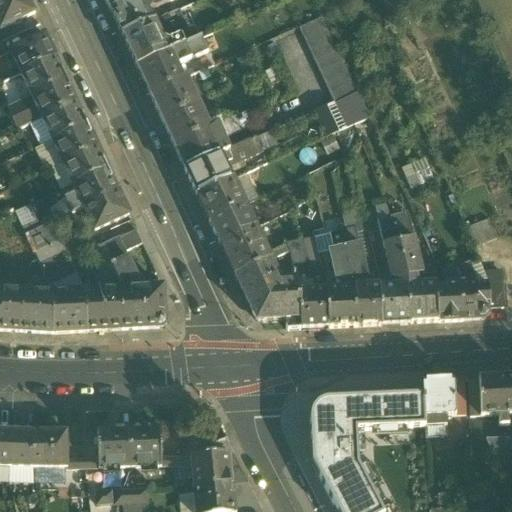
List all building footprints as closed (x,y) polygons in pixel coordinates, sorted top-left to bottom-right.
[(27,0),(8,0),(0,4),(0,32),(35,16),(27,0)] [(104,0),(110,13),(138,0),(104,0)] [(141,0),(138,0),(110,13),(122,38),(153,24),(151,20),(148,15),(141,0)] [(165,0),(141,0),(148,15),(150,11),(154,11),(168,5),(165,0)] [(334,46),(322,21),(299,31),(311,56),(334,46)] [(153,24),(122,38),(136,69),(169,55),(172,53),(169,47),(163,44),(154,23),(153,24)] [(45,38),(11,54),(21,77),(56,61),(45,38)] [(172,53),(169,55),(174,65),(179,63),(181,68),(207,56),(200,41),(172,53)] [(345,71),(334,46),(311,56),(322,82),(345,71)] [(169,55),(136,69),(149,97),(182,82),(174,65),(169,55)] [(56,61),(21,77),(32,100),(66,84),(56,61)] [(357,96),(345,71),(322,82),(334,107),(357,96)] [(182,82),(149,97),(161,123),(194,108),(182,82)] [(66,84),(32,100),(42,121),(76,105),(66,84)] [(76,105),(42,121),(53,144),(87,129),(76,105)] [(194,108),(161,123),(173,148),(206,133),(194,108)] [(87,129),(53,144),(63,167),(97,151),(87,129)] [(206,133),(173,148),(185,173),(217,158),(206,133)] [(245,146),(233,151),(239,165),(251,160),(245,146)] [(97,151),(63,167),(73,189),(108,173),(97,151)] [(233,151),(217,158),(222,168),(229,170),(239,165),(233,151)] [(217,158),(185,173),(197,198),(229,183),(222,168),(217,158)] [(422,160),(400,169),(409,190),(430,181),(422,160)] [(108,173),(73,189),(84,211),(118,195),(108,173)] [(229,183),(197,198),(208,223),(244,206),(233,182),(229,183)] [(118,195),(84,211),(94,233),(129,218),(118,195)] [(36,206),(19,213),(27,232),(44,225),(36,206)] [(244,206),(208,223),(220,248),(255,231),(244,206)] [(343,220),(328,226),(332,236),(346,233),(343,220)] [(470,227),(476,244),(493,238),(486,221),(470,227)] [(53,225),(25,238),(33,256),(61,243),(53,225)] [(411,230),(396,233),(398,245),(414,241),(411,230)] [(255,231),(220,248),(235,280),(271,264),(255,231)] [(355,231),(346,233),(347,238),(342,239),(344,250),(359,247),(355,231)] [(332,236),(324,238),(328,254),(344,250),(342,239),(347,238),(346,233),(332,236)] [(396,233),(381,237),(383,248),(398,245),(396,233)] [(25,238),(1,249),(9,267),(33,256),(25,238)] [(135,280),(118,241),(102,248),(112,270),(119,284),(120,293),(136,292),(135,280)] [(414,241),(398,245),(407,288),(416,288),(416,279),(422,277),(414,241)] [(302,244),(287,247),(290,258),(292,264),(306,261),(302,244)] [(398,245),(383,248),(391,281),(393,284),(397,283),(397,289),(407,288),(398,245)] [(359,247),(344,250),(353,292),(364,291),(363,283),(366,282),(359,247)] [(102,248),(90,254),(100,276),(112,270),(102,248)] [(344,250),(328,254),(335,285),(341,288),(342,288),(342,292),(353,292),(344,250)] [(320,270),(308,273),(306,261),(292,264),(296,284),(299,295),(326,293),(320,270)] [(296,284),(282,285),(279,282),(271,264),(235,280),(254,321),(262,325),(284,324),(285,330),(286,333),(289,333),(301,333),(299,295),(296,284)] [(25,267),(12,272),(22,295),(28,296),(29,286),(33,284),(25,267)] [(468,267),(456,271),(461,285),(473,284),(473,285),(474,284),(468,267)] [(455,268),(442,273),(446,284),(448,286),(461,285),(456,271),(455,268)] [(500,277),(485,278),(487,283),(487,288),(489,312),(503,311),(501,287),(500,277)] [(473,285),(473,284),(461,285),(463,323),(480,322),(480,312),(489,312),(487,288),(481,288),(477,289),(473,285)] [(461,285),(448,286),(445,291),(440,291),(440,286),(434,287),(437,324),(463,323),(461,285)] [(416,288),(407,288),(409,326),(437,324),(434,287),(416,288)] [(397,289),(379,290),(382,328),(409,326),(407,288),(397,289)] [(136,292),(120,293),(123,332),(159,330),(164,324),(162,290),(136,292)] [(364,291),(353,292),(355,329),(382,328),(379,290),(364,291)] [(342,292),(326,293),(329,331),(355,329),(353,292),(342,292)] [(22,295),(0,293),(0,333),(20,334),(22,295)] [(120,293),(85,295),(87,334),(123,332),(120,293)] [(326,293),(299,295),(301,333),(329,331),(326,293)] [(28,296),(22,295),(20,334),(53,337),(52,297),(28,296)] [(85,295),(52,297),(53,337),(87,334),(85,295)] [(511,379),(479,381),(481,419),(507,417),(511,417),(511,379)] [(479,381),(467,382),(469,419),(481,419),(479,381)] [(464,382),(452,383),(454,418),(466,418),(464,382)] [(452,383),(421,385),(422,399),(424,420),(437,419),(445,419),(454,418),(452,383)] [(422,399),(326,403),(320,405),(316,408),(313,411),(311,416),(309,422),(311,441),(311,466),(335,511),(380,511),(358,469),(356,433),(370,433),(424,431),(424,420),(422,399)] [(507,417),(497,418),(498,429),(508,428),(507,417)] [(445,419),(437,419),(437,428),(445,428),(445,419)] [(10,433),(0,432),(0,469),(9,470),(10,433)] [(159,432),(128,433),(130,471),(162,469),(161,460),(159,432)] [(32,434),(10,433),(9,470),(32,471),(32,434)] [(128,433),(97,434),(98,463),(98,472),(130,471),(128,433)] [(67,435),(32,434),(32,471),(65,471),(67,471),(67,464),(67,435)] [(511,441),(485,442),(496,464),(511,463),(511,441)] [(228,456),(191,460),(190,460),(190,461),(191,470),(194,491),(232,487),(228,456)] [(175,460),(161,460),(162,469),(176,469),(175,460)] [(190,461),(175,460),(176,469),(191,470),(190,461)] [(85,463),(67,464),(67,471),(65,471),(65,473),(85,472),(85,470),(85,469),(85,463)] [(98,463),(85,463),(85,469),(85,470),(85,472),(98,472),(98,463)] [(42,474),(32,474),(32,484),(26,485),(28,495),(34,494),(34,496),(43,495),(42,479),(42,474)] [(235,511),(232,487),(194,491),(195,511),(235,511)] [(146,492),(138,493),(138,507),(147,507),(146,492)] [(122,493),(113,493),(114,508),(122,508),(122,493)] [(130,493),(122,493),(122,508),(130,507),(130,493)] [(138,493),(130,493),(130,507),(138,507),(138,493)] [(453,497),(438,498),(439,508),(454,506),(453,497)]
